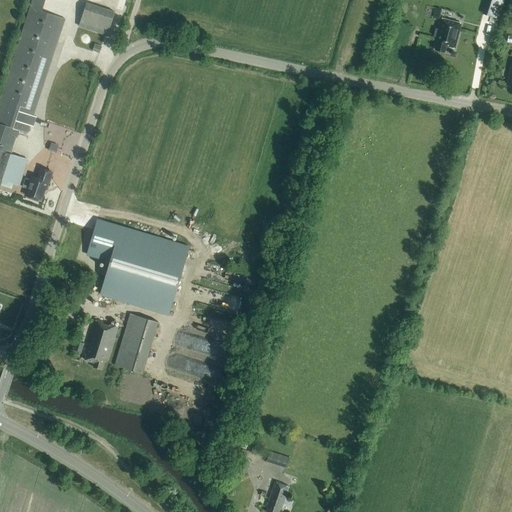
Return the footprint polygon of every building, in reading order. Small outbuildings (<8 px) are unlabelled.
[(27,133),(65,19),(42,11),(45,0),(32,0),(0,98),(0,185),(2,180),(20,185),(28,159),(11,154),(18,130),(27,133)] [(498,19),(504,0),(486,0),(482,14),(498,19)] [(107,35),(112,21),(115,12),(86,3),(79,26),(107,35)] [(445,52),(446,46),(448,46),(449,45),(452,46),(452,47),(455,48),(461,24),(441,18),(435,39),(437,40),(435,49),(445,52)] [(47,189),(53,171),(41,167),(37,176),(31,174),(24,195),(42,201),(46,189),(47,189)] [(133,229),(123,265),(110,261),(98,301),(110,304),(112,297),(169,314),(179,282),(125,266),(127,259),(161,269),(169,240),(133,229)] [(142,373),(157,321),(130,313),(115,365),(142,373)] [(230,338),(233,324),(211,318),(208,331),(215,333),(214,336),(225,338),(225,336),(230,338)] [(118,327),(94,319),(87,342),(88,343),(85,353),(87,353),(85,360),(94,363),(93,367),(102,369),(105,359),(108,360),(118,327)] [(82,337),(84,329),(79,327),(76,336),(82,337)] [(75,349),(83,351),(86,343),(79,340),(75,349)] [(273,450),(269,460),(288,467),(291,456),(273,450)] [(241,457),(237,468),(247,472),(251,460),(241,457)] [(281,508),(289,486),(275,482),(266,508),(269,508),(267,511),(277,511),(279,507),(281,508)]
